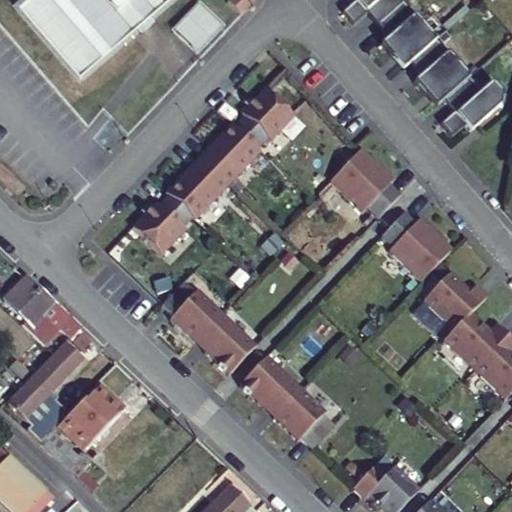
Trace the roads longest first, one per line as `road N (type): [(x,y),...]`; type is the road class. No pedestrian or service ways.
road 1 (residential): [(313,511),(42,250)]
road 2 (residential): [(42,250),(294,2)]
road 3 (residential): [(294,2),(511,254)]
road 4 (residential): [(0,424),(94,511)]
